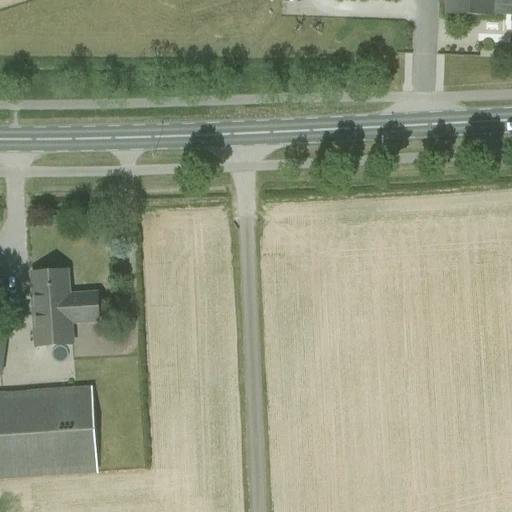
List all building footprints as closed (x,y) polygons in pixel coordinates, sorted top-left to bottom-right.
[(445,0),(445,15),(493,17),(494,0),(445,0)] [(511,0),(494,0),(494,15),(511,16),(511,0)] [(70,323),(99,321),(97,294),(69,295),(67,270),(31,273),(36,347),(72,345),(70,323)] [(0,376),(3,377),(8,336),(0,334),(0,376)] [(0,477),(94,474),(91,390),(0,393),(0,477)]
